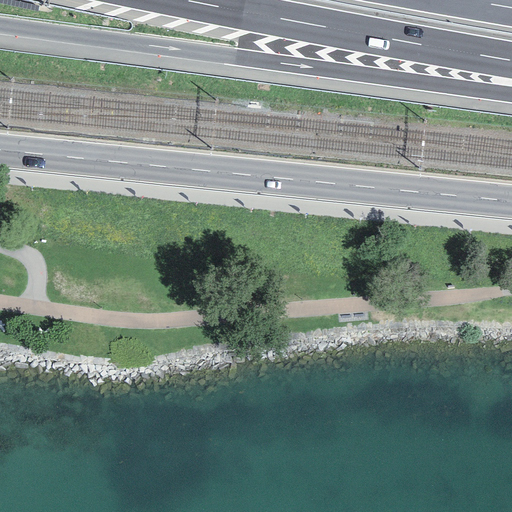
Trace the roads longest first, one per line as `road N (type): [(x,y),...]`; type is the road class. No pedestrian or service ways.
road 1 (motorway): [(0,25),(511,91)]
road 2 (primary): [(511,201),(0,149)]
road 3 (motorway): [(182,0),(511,60)]
